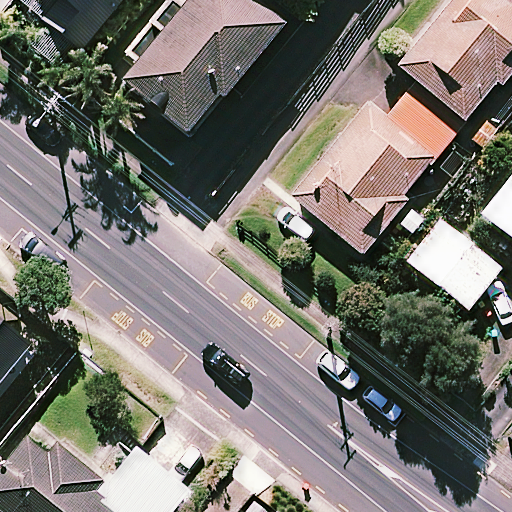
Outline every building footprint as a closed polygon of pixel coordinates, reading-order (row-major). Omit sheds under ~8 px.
[(47,0),(34,16),(83,55),(126,0),(47,0)] [(132,57),(143,66),(130,82),(190,132),(229,85),(236,91),(290,26),(259,0),(177,0),(178,1),(132,57)] [(511,71),(511,0),(456,0),(402,64),(469,121),(511,71)] [(455,131),(407,92),(387,115),(370,101),(294,196),(366,254),(395,218),(389,213),(455,131)] [(511,175),(484,211),(511,233),(511,175)] [(503,266),(442,218),(409,259),(470,307),(503,266)] [(0,318),(0,371),(26,340),(0,318)] [(109,482),(38,427),(0,476),(0,508),(5,511),(170,511),(191,486),(138,445),(109,482)]
